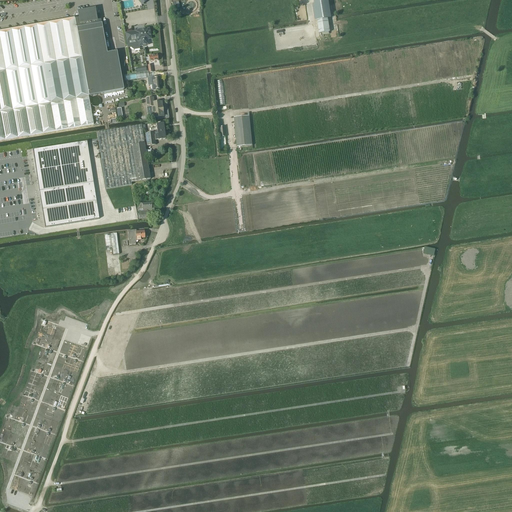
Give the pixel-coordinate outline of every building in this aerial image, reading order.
[(328,0),(313,0),(317,20),(331,18),(328,0)] [(0,140),(94,124),(89,96),(124,90),(117,52),(107,53),(103,31),(100,14),(95,14),(94,10),(79,12),(80,17),(75,18),(49,23),(37,25),(0,31),(0,140)] [(328,19),(317,20),(319,31),(319,33),(330,32),(330,30),(328,19)] [(135,31),(125,33),(127,41),(128,48),(131,47),(134,50),(140,49),(139,46),(142,46),(143,47),(146,46),(146,45),(149,45),(148,40),(151,39),(150,31),(149,28),(145,29),(135,31)] [(149,77),(148,73),(148,71),(124,75),(125,82),(147,78),(148,86),(151,86),(152,91),(160,90),(158,76),(149,77)] [(153,97),(145,98),(146,107),(151,107),(152,111),(154,111),(155,117),(163,116),(161,101),(154,101),(153,97)] [(237,147),(253,145),(250,116),(234,118),(237,147)] [(154,133),(145,134),(147,146),(156,145),(155,140),(158,140),(166,139),(163,123),(156,124),(158,135),(155,135),(154,133)] [(86,141),(33,150),(39,191),(93,182),(86,141)] [(93,182),(39,191),(45,227),(99,219),(93,182)] [(137,207),(137,209),(138,209),(138,212),(139,219),(148,219),(148,211),(154,211),(154,207),(152,207),(151,203),(139,203),(139,207),(137,207)] [(136,232),(136,230),(128,231),(129,245),(136,245),(136,242),(137,240),(141,240),(141,238),(145,238),(144,232),(136,232)] [(117,234),(104,235),(105,250),(112,249),(113,255),(119,254),(117,234)]
